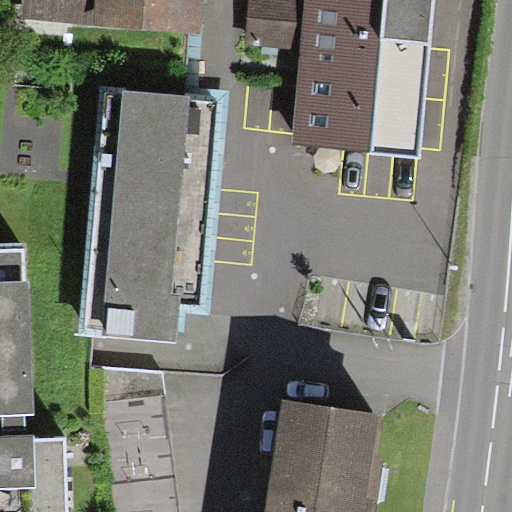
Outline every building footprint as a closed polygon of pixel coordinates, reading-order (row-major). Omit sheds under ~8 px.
[(200,43),(203,0),(22,0),(20,28),(200,43)] [(301,57),(291,160),(425,173),(442,0),(248,0),(243,51),(301,57)] [(223,120),(101,109),(79,354),(101,356),(158,361),(178,363),(181,331),(204,333),(223,120)] [(60,511),(58,448),(26,449),(20,253),(0,254),(0,511),(60,511)] [(176,511),(158,361),(101,356),(114,511),(176,511)] [(377,511),(388,434),(288,420),(275,511),(377,511)]
